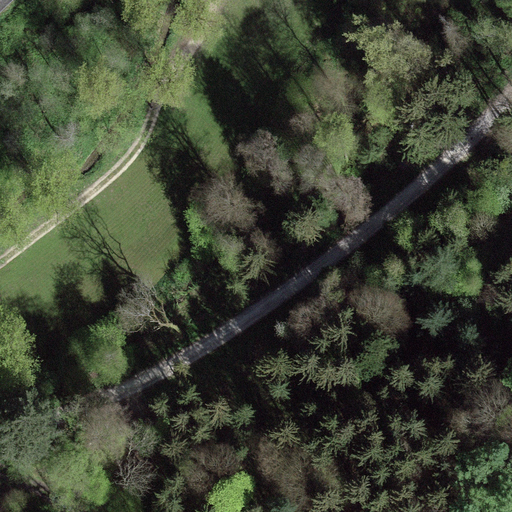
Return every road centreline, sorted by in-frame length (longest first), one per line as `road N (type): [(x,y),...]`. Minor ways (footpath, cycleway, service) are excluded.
road 1 (track): [(0,438),(162,377),(254,321),(511,98)]
road 2 (track): [(218,0),(141,152),(0,264)]
